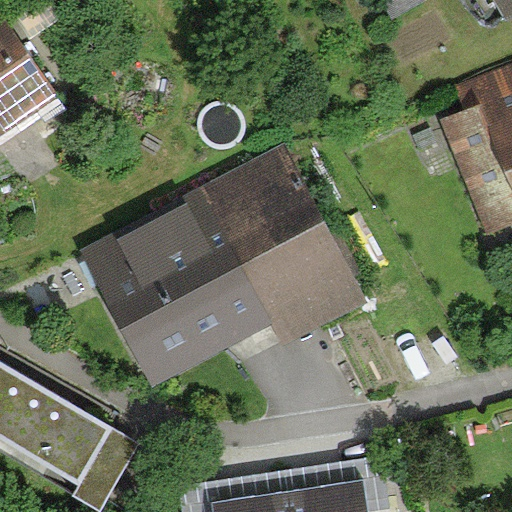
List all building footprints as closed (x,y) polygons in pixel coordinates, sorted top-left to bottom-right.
[(405,0),(411,9),(426,0),(405,0)] [(511,0),(491,0),(507,28),(511,25),(511,0)] [(0,16),(0,140),(57,100),(0,16)] [(511,65),(455,87),(465,113),(442,122),(487,238),(511,227),(511,65)] [(283,148),(201,191),(273,328),(285,349),(369,306),(283,148)] [(201,191),(80,255),(152,392),(250,340),(273,328),(201,191)] [(84,419),(0,369),(0,444),(80,493),(113,435),(84,419)] [(115,432),(113,435),(80,493),(74,502),(90,511),(104,511),(141,449),(115,432)] [(390,511),(384,459),(189,488),(191,511),(213,511),(213,509),(252,503),(289,498),(315,494),(363,487),(366,511),(390,511)] [(315,494),(289,498),(290,511),(366,511),(363,487),(315,494)] [(290,511),(289,498),(252,503),(213,509),(213,511),(290,511)]
